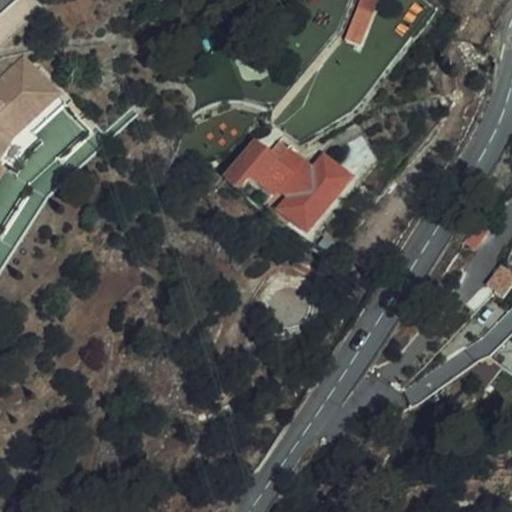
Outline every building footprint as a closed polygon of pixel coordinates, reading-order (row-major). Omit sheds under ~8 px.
[(356,62),(381,0),(380,0),(364,0),(341,56),(356,62)] [(17,72),(0,87),(0,242),(28,200),(24,198),(52,172),(55,175),(88,146),(17,72)] [(287,188),(276,176),(287,165),(278,156),(266,167),(256,158),(223,195),(234,203),(245,191),(267,210),(276,201),(287,188)] [(443,160),(427,184),(437,191),(454,166),(443,160)] [(296,196),(308,183),(287,165),(276,176),(287,188),(288,188),(296,196)] [(349,198),(324,174),(312,187),(300,199),(288,213),(276,225),(301,249),(349,198)] [(300,199),(312,187),(308,183),(296,196),(300,199)] [(296,196),(288,188),(287,188),(276,201),(284,209),(296,196)] [(288,213),(300,199),(296,196),(284,209),(288,213)] [(323,280),(297,264),(289,275),(316,292),(323,280)]
